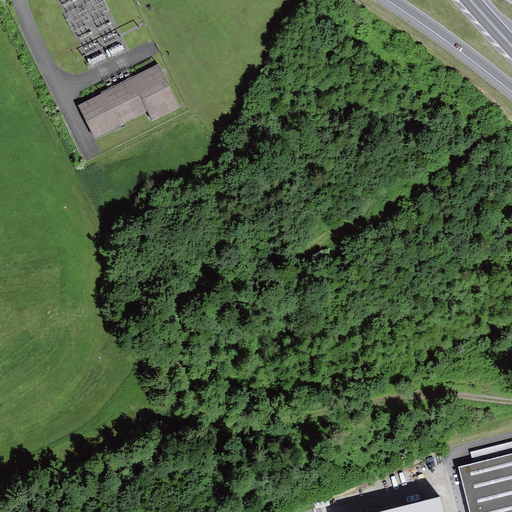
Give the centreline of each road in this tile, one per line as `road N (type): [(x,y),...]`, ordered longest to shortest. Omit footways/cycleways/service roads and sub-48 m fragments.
road 1 (track): [(511,404),(414,395),(237,421),(208,407),(187,381),(170,336),(195,289),(316,244),(410,185)]
road 2 (trunk): [(392,0),(511,87)]
